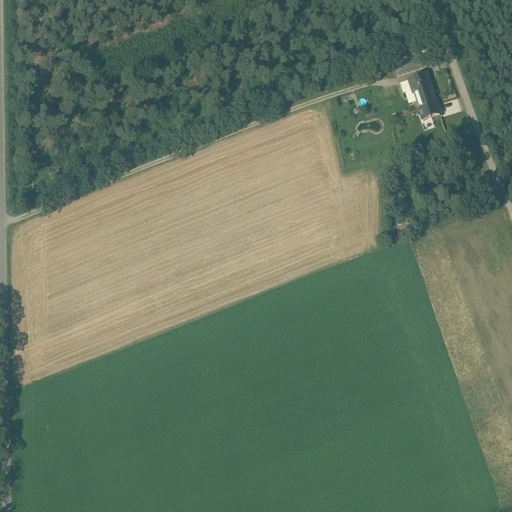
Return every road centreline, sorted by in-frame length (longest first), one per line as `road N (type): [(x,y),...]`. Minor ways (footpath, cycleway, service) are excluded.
road 1 (unclassified): [(0,0),(5,511)]
road 2 (track): [(511,214),(429,0)]
